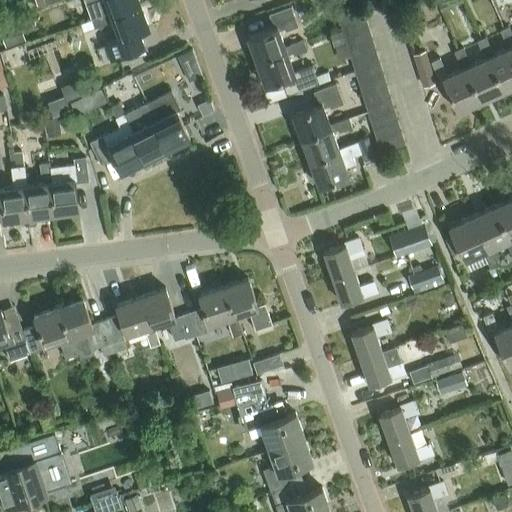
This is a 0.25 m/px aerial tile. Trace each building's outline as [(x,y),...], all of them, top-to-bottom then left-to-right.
[(36,0),(39,9),(65,0),(36,0)] [(85,0),(86,2),(87,2),(92,17),(110,10),(111,13),(140,3),(139,0),(85,0)] [(114,20),(120,37),(105,43),(111,59),(145,47),(139,30),(149,27),(140,3),(111,13),(110,10),(92,17),(80,21),(83,30),(114,20)] [(246,36),(254,60),(284,49),(283,46),(277,32),(296,25),(289,5),(266,13),(271,27),(246,36)] [(340,22),(365,15),(362,5),(337,13),(340,22)] [(344,34),(369,26),(365,15),(340,22),(344,34)] [(20,23),(0,30),(5,46),(25,39),(20,23)] [(347,45),(372,37),(369,26),(344,34),(347,45)] [(496,30),(504,47),(508,45),(511,54),(511,42),(505,26),(496,30)] [(334,47),(346,43),(341,30),(330,33),(334,47)] [(351,57),(376,49),(372,37),(347,45),(351,57)] [(485,55),(501,89),(511,84),(511,54),(508,45),(504,47),(489,54),(482,37),(472,41),(480,58),(485,55)] [(263,84),(281,78),(287,94),(330,78),(327,70),(316,74),(312,64),(291,71),(286,56),(305,49),(301,40),(283,46),(284,49),(254,60),(263,84)] [(462,66),(477,100),(501,89),(485,55),(480,58),(466,64),(458,48),(450,51),(457,68),(462,66)] [(193,49),(177,56),(188,81),(203,75),(193,49)] [(354,68),(379,61),(376,49),(351,57),(354,68)] [(434,83),(423,50),(413,53),(423,86),(434,83)] [(462,66),(457,68),(443,74),(435,58),(427,61),(436,80),(440,78),(454,110),(477,100),(462,66)] [(358,79),(383,71),(379,61),(354,68),(358,79)] [(362,92),(386,84),(383,71),(358,79),(362,92)] [(328,127),(326,123),(321,109),(340,103),(333,83),(310,91),(315,105),(290,113),(299,137),(328,127)] [(365,102),(390,95),(386,84),(362,92),(365,102)] [(153,120),(167,148),(190,137),(178,113),(180,112),(169,90),(147,101),(156,119),(153,120)] [(57,95),(48,98),(54,115),(63,112),(57,95)] [(369,114),(393,106),(390,95),(365,102),(369,114)] [(71,102),(78,116),(88,111),(81,97),(71,102)] [(147,101),(138,106),(124,112),(133,130),(130,132),(144,160),(167,148),(153,120),(156,119),(147,101)] [(372,126),(397,118),(393,106),(369,114),(372,126)] [(120,127),(103,135),(90,141),(101,163),(114,157),(121,171),(144,160),(130,132),(133,130),(124,112),(115,117),(120,127)] [(328,127),(299,137),(308,161),(336,151),(335,147),(330,133),(348,126),(345,116),(326,123),(328,127)] [(376,137),(401,130),(397,118),(372,126),(376,137)] [(59,119),(46,122),(48,136),(61,134),(59,119)] [(401,130),(376,137),(380,151),(405,143),(401,130)] [(349,155),(357,153),(361,163),(373,159),(365,137),(335,147),(336,151),(308,161),(316,185),(345,175),(342,167),(352,163),(349,155)] [(14,151),(15,165),(25,163),(23,150),(14,151)] [(49,182),(53,213),(79,209),(75,182),(89,180),(86,157),(73,158),(74,163),(65,164),(50,166),(52,181),(49,182)] [(28,216),(53,213),(49,182),(52,181),(50,166),(50,161),(40,163),(42,182),(27,184),(24,185),(28,216)] [(400,174),(407,171),(404,164),(397,167),(400,174)] [(25,165),(15,166),(11,166),(14,186),(0,187),(0,199),(3,219),(28,216),(24,185),(27,184),(25,165)] [(511,195),(493,205),(508,238),(511,236),(511,195)] [(493,205),(469,215),(484,249),(489,246),(504,240),(511,257),(511,256),(511,236),(508,238),(493,205)] [(496,263),(489,246),(484,249),(469,215),(446,225),(461,259),(480,250),(488,267),(496,263)] [(424,221),(389,234),(397,256),(432,243),(424,221)] [(322,251),(330,276),(353,268),(347,252),(361,247),(357,236),(343,241),(343,243),(322,251)] [(407,275),(414,292),(445,281),(438,263),(407,275)] [(353,268),(330,276),(339,302),(361,294),(361,296),(376,291),(372,280),(358,284),(353,268)] [(249,277),(222,286),(234,315),(237,314),(248,310),(255,330),(272,324),(265,303),(258,306),(249,277)] [(204,306),(188,311),(196,334),(208,330),(205,324),(210,323),(227,317),(234,336),(243,332),(237,314),(234,315),(222,286),(200,294),(204,306)] [(165,287),(142,295),(151,325),(154,324),(165,320),(167,327),(170,326),(174,339),(183,335),(185,338),(196,334),(188,311),(175,316),(165,287)] [(142,295),(116,304),(126,333),(144,327),(150,346),(160,343),(154,324),(151,325),(142,295)] [(69,335),(71,334),(86,329),(92,348),(101,345),(104,355),(116,351),(106,322),(93,326),(83,298),(60,306),(69,335)] [(416,298),(407,302),(412,311),(421,307),(416,298)] [(34,314),(38,325),(23,330),(30,352),(45,347),(44,344),(62,337),(68,356),(78,353),(71,334),(69,335),(60,306),(34,314)] [(1,309),(0,308),(0,341),(3,340),(10,359),(30,352),(23,330),(21,326),(8,331),(1,309)] [(505,365),(511,361),(511,322),(511,323),(497,329),(490,312),(481,316),(489,335),(492,333),(505,365)] [(371,324),(350,331),(358,357),(381,349),(375,333),(389,328),(385,317),(371,322),(371,324)] [(106,322),(116,351),(127,347),(117,318),(106,322)] [(381,349),(358,357),(367,383),(389,375),(389,377),(404,372),(400,361),(393,363),(386,365),(381,351),(381,349)] [(253,361),(257,372),(283,363),(279,352),(253,361)] [(450,355),(427,364),(430,373),(431,375),(454,367),(450,355)] [(234,361),(218,366),(222,381),(238,376),(234,361)] [(463,370),(435,380),(440,393),(467,384),(463,370)] [(269,404),(268,404),(259,378),(232,386),(239,414),(236,415),(241,429),(248,427),(251,436),(263,432),(269,448),(305,435),(296,411),(274,419),(269,404)] [(198,392),(191,394),(196,406),(202,404),(198,392)] [(378,413),(387,438),(409,431),(403,414),(417,409),(413,399),(399,404),(399,406),(378,413)] [(409,431),(387,438),(395,464),(417,456),(417,458),(432,453),(428,441),(414,446),(409,431)] [(314,460),(305,435),(269,448),(275,464),(263,468),(271,490),(296,481),(292,468),(314,460)] [(0,499),(4,511),(12,511),(17,510),(15,503),(43,493),(32,459),(31,459),(31,461),(15,466),(2,449),(0,449),(0,499)] [(511,452),(511,449),(498,453),(509,483),(511,481),(511,452)] [(493,450),(459,457),(462,472),(497,465),(493,450)] [(182,479),(166,483),(168,490),(184,485),(182,479)] [(406,494),(412,511),(435,511),(437,511),(431,496),(445,491),(441,480),(427,485),(428,486),(406,494)] [(296,481),(271,490),(278,511),(290,507),(292,511),(326,511),(332,510),(323,486),(301,494),(296,481)] [(125,497),(130,510),(142,505),(137,492),(125,497)] [(505,492),(492,497),(497,509),(509,504),(505,492)] [(96,511),(103,511),(123,505),(119,494),(93,503),(96,511)]
